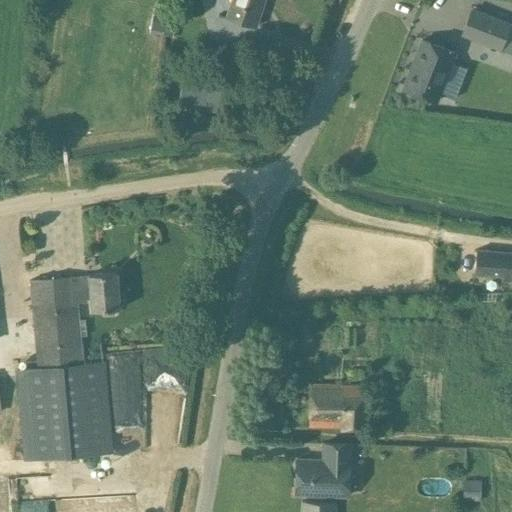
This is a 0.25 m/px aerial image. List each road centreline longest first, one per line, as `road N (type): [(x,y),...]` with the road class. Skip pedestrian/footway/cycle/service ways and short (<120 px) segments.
road 1 (unclassified): [(200,511),(248,255),(275,181)]
road 2 (unclassified): [(0,208),(208,177),(275,181)]
road 3 (unclassified): [(275,181),(320,108),(369,0)]
